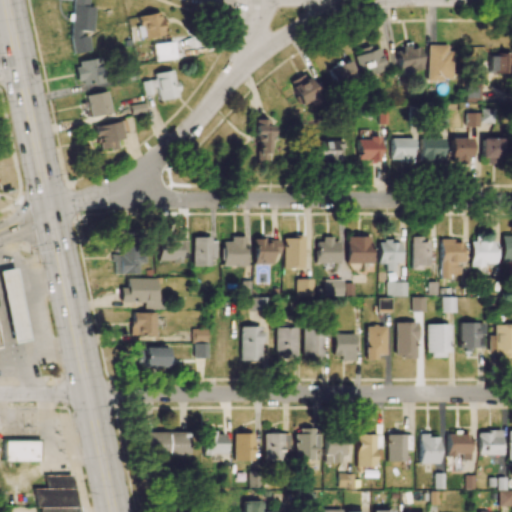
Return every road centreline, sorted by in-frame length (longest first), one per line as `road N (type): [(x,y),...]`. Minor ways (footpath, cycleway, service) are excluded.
road 1 (residential): [(511,394),(89,394)]
road 2 (residential): [(511,201),(180,201),(133,192)]
road 3 (primary): [(113,511),(50,212)]
road 4 (primary): [(50,212),(6,0)]
road 5 (residential): [(240,63),(133,192)]
road 6 (residential): [(345,0),(276,4),(240,63)]
road 7 (residential): [(240,63),(360,0)]
